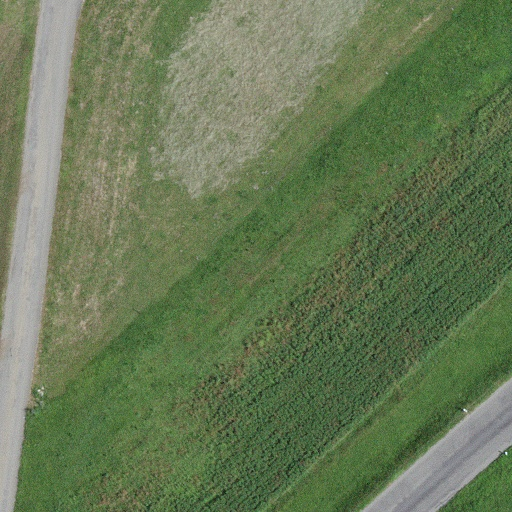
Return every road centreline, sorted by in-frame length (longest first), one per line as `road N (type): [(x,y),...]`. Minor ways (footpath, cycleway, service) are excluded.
road 1 (unclassified): [(0,488),(62,0)]
road 2 (tertiary): [(405,511),(511,418)]
